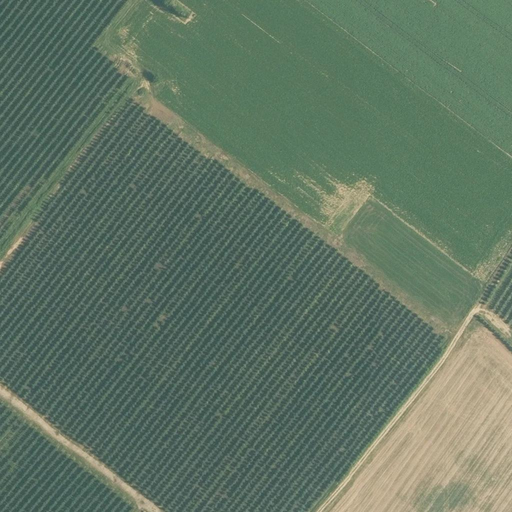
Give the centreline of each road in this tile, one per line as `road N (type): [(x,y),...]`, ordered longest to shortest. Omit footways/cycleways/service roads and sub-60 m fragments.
road 1 (track): [(318,511),(440,366),(478,304)]
road 2 (track): [(0,391),(151,511)]
